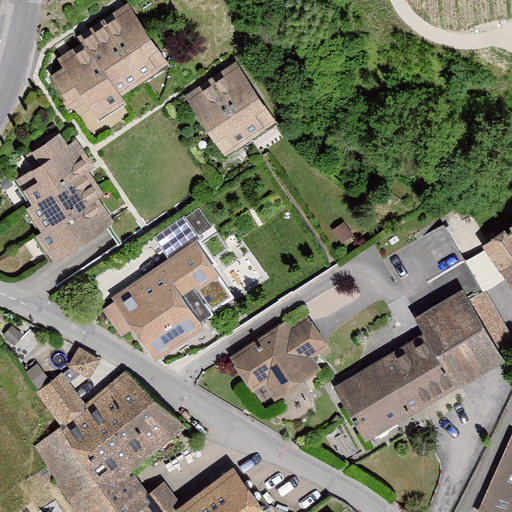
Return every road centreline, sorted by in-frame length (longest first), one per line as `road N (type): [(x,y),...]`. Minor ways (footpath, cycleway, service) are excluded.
road 1 (tertiary): [(369,511),(357,493),(0,294)]
road 2 (unknown): [(162,381),(388,233)]
road 3 (track): [(394,0),(439,38),(465,41),(511,29)]
